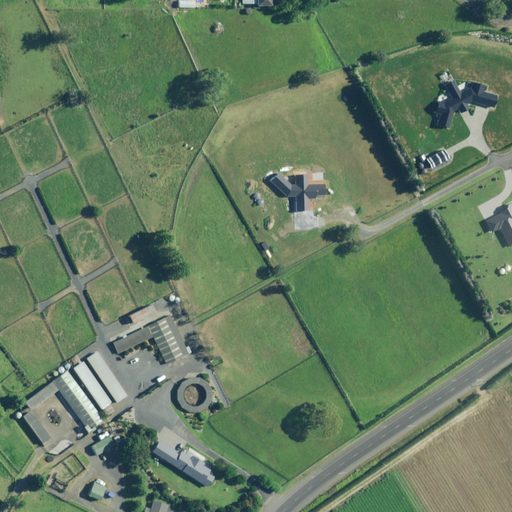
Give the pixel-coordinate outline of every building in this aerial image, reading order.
[(154,313),(150,305),(128,316),(132,324),(154,313)] [(188,354),(169,315),(112,343),(117,353),(152,336),(166,364),(188,354)] [(134,406),(97,352),(86,359),(123,413),(134,406)] [(110,403),(83,362),(73,368),(101,409),(110,403)] [(167,379),(161,369),(143,380),(149,390),(167,379)] [(82,427),(87,433),(90,431),(91,432),(95,429),(94,427),(103,420),(67,371),(52,381),(84,425),(82,427)] [(186,411),(188,412),(190,412),(191,412),(195,412),(198,412),(200,411),(203,409),(205,407),(207,405),(209,402),(210,399),(211,396),(211,393),(210,390),(209,388),(208,385),(206,383),(203,381),(201,379),(198,378),(195,377),(192,377),(189,378),(186,379),(183,380),(181,382),(179,385),(177,387),(176,390),(176,393),(176,396),(176,399),(177,402),(179,405),(181,407),(183,409),(186,411)] [(30,410),(56,390),(51,383),(24,403),(30,410)] [(49,438),(29,411),(22,417),(41,443),(49,438)] [(114,445),(109,435),(91,446),(96,456),(114,445)] [(177,453),(158,441),(151,452),(206,487),(213,476),(207,473),(209,470),(201,464),(202,463),(191,456),(190,457),(178,450),(177,453)] [(104,488),(93,483),(87,495),(98,500),(104,488)] [(164,511),(167,505),(153,501),(149,511),(144,509),(143,511),(164,511)]
